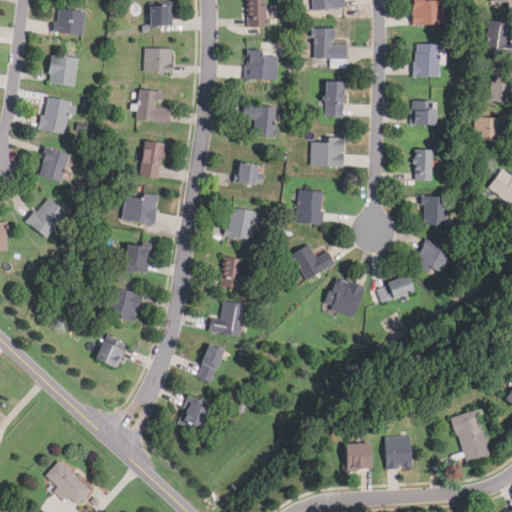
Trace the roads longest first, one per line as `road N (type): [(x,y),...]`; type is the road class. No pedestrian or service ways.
road 1 (residential): [(120,447),(155,379),(178,301),(206,119),(210,0)]
road 2 (secondary): [(0,337),(190,511)]
road 3 (residential): [(378,0),(375,231)]
road 4 (residential): [(298,511),(333,500),(470,493),(511,475)]
road 5 (residential): [(23,0),(0,141)]
